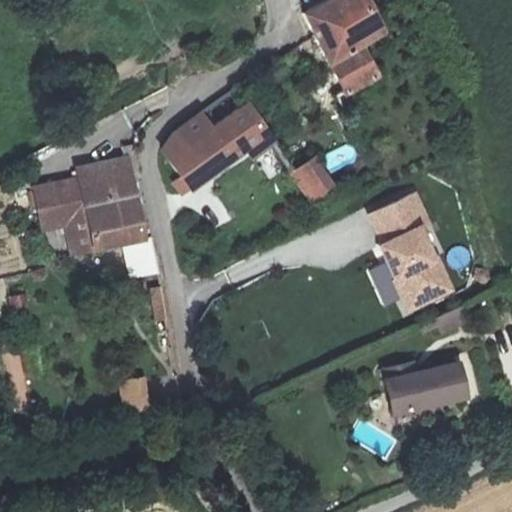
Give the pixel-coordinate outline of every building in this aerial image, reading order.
[(368,0),(339,0),(308,18),(352,93),(379,77),(362,48),(388,33),(368,0)] [(167,144),(165,152),(183,178),(174,185),(184,196),(258,142),(275,129),(255,100),(211,131),(201,119),(167,144)] [(275,129),(258,142),(267,152),(283,140),(275,129)] [(146,238),(125,156),(78,169),(79,177),(38,186),(46,225),(71,221),(78,251),(98,249),(146,238)] [(293,174),(292,175),(308,203),(312,206),(339,188),(318,156),(293,174)] [(413,190),(363,214),(376,243),(372,245),(388,276),(387,278),(403,313),(451,288),(435,255),(432,256),(418,227),(430,223),(413,190)] [(25,294),(5,297),(7,313),(28,311),(25,294)] [(460,309),(431,318),(436,335),(466,326),(460,309)] [(4,381),(21,383),(23,352),(7,350),(4,381)] [(411,364),(395,367),(397,377),(387,379),(394,413),(469,396),(461,363),(413,374),(411,364)] [(143,378),(115,384),(121,416),(149,411),(143,378)] [(363,424),(355,437),(379,450),(387,437),(363,424)]
